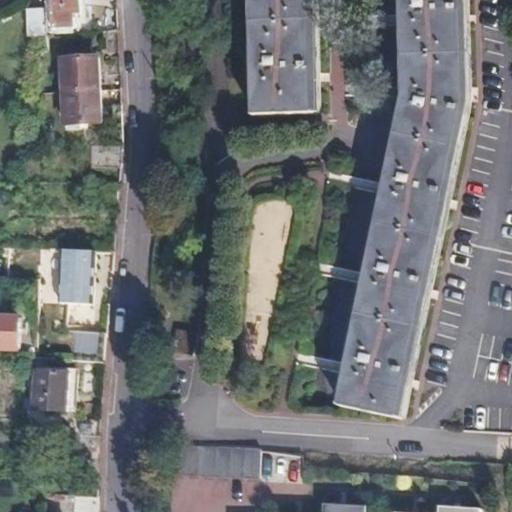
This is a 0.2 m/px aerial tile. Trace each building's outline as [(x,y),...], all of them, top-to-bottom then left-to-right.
[(77,0),(53,0),(52,28),(72,29),(72,15),(77,16),(77,0)] [(344,0),(271,0),(274,120),(351,116),(344,0)] [(404,429),(475,114),(472,0),(403,0),(406,111),(338,411),(404,429)] [(43,36),(43,7),(25,8),(26,36),(43,36)] [(99,121),(95,59),(59,62),(64,124),(99,121)] [(118,167),(119,146),(89,144),(88,165),(118,167)] [(115,203),(116,189),(116,182),(87,181),(86,202),(115,203)] [(63,252),(43,252),(41,303),(61,303),(63,252)] [(100,254),(66,253),(64,307),(98,308),(100,254)] [(0,349),(19,351),(21,319),(0,317),(0,349)] [(198,337),(180,333),(175,353),(193,358),(198,337)] [(103,365),(105,336),(75,334),(73,362),(103,365)] [(63,412),(67,375),(34,371),(30,408),(63,412)] [(98,438),(99,422),(67,419),(65,436),(98,438)] [(96,468),(98,446),(98,438),(65,436),(63,466),(96,468)] [(265,482),(268,454),(171,448),(169,476),(265,482)]
